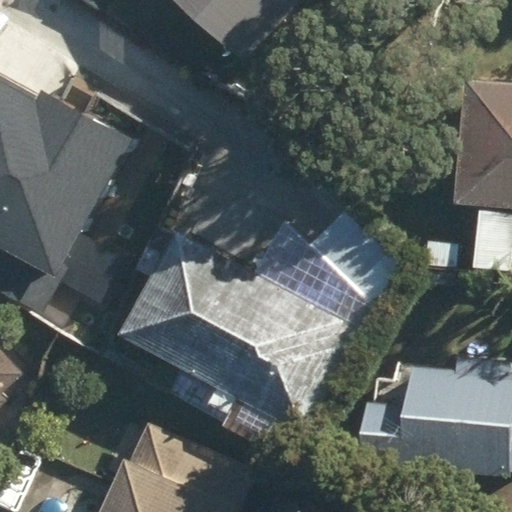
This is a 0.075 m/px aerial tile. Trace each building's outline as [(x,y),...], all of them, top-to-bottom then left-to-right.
[(179,0),(242,58),(296,0),(179,0)] [(511,80),(464,75),(452,199),(511,205),(511,80)] [(100,268),(165,309),(228,208),(46,94),(0,167),(0,270),(30,289),(59,242),(77,252),(67,269),(90,284),(100,268)] [(428,232),(425,269),(475,273),(477,235),(428,232)] [(122,337),(147,355),(163,334),(137,316),(122,337)] [(0,431),(1,430),(0,428),(0,409),(10,401),(5,395),(28,374),(0,342),(0,431)] [(361,467),(511,478),(511,470),(511,469),(511,362),(455,358),(454,369),(405,365),(402,404),(366,401),(361,467)] [(62,511),(226,511),(234,495),(247,501),(261,470),(152,422),(149,431),(132,423),(110,473),(113,475),(96,511),(69,511),(64,510),(62,511)] [(316,511),(297,499),(288,511),(316,511)]
